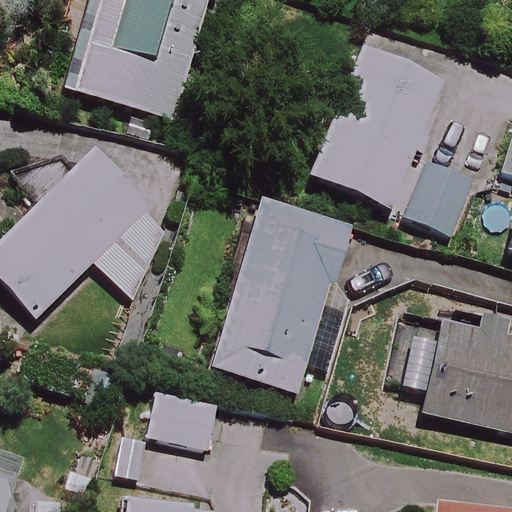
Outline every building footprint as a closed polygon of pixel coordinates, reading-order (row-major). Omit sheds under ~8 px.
[(96,0),(69,100),(168,127),(202,0),(96,0)] [(437,91),(354,58),(303,185),(386,218),(437,91)] [(511,123),(492,178),(511,185),(511,123)] [(141,215),(87,160),(0,246),(0,298),(29,328),(89,269),(126,307),(162,238),(140,216),(141,215)] [(465,186),(416,170),(397,226),(446,243),(465,186)] [(341,237),(252,210),(203,374),(292,401),(341,237)] [(511,224),(510,224),(500,262),(511,265),(511,224)] [(511,362),(498,359),(434,345),(417,422),(511,442),(511,362)] [(209,413),(149,402),(141,445),(202,456),(209,413)]
